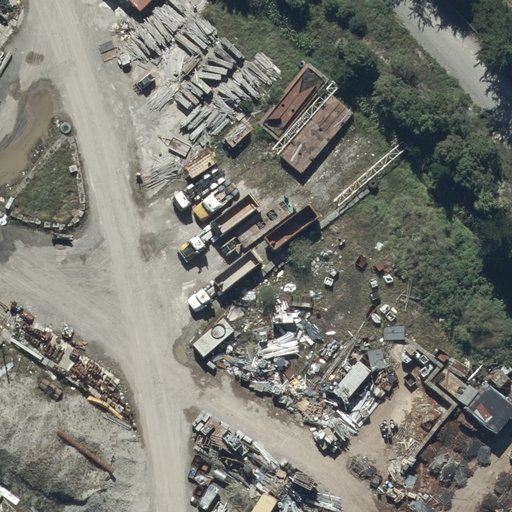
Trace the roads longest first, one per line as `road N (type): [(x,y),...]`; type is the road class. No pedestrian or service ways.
road 1 (track): [(44,0),(84,115),(154,414)]
road 2 (track): [(169,511),(154,414),(130,358),(100,325),(0,249)]
road 3 (track): [(145,363),(337,482),(363,511)]
road 4 (track): [(407,0),(511,107)]
